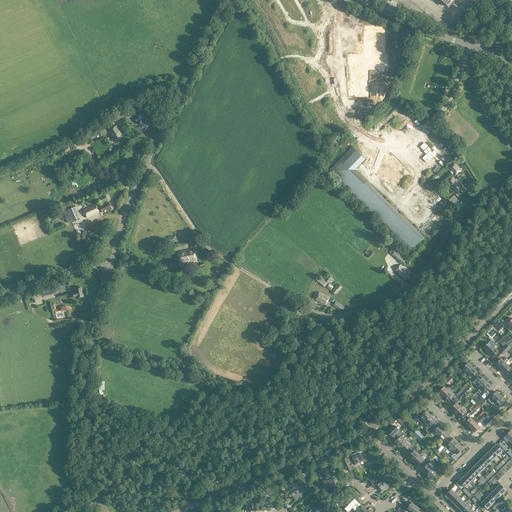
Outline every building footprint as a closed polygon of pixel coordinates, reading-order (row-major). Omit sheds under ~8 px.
[(274,0),(270,0),(263,5),(266,10),(277,4),(274,0)] [(313,0),(311,0),(302,5),(305,10),(316,4),(313,0)] [(277,4),(266,10),(268,15),(279,9),(277,4)] [(279,9),(268,15),(271,20),(282,13),(279,9)] [(282,13),(271,20),(274,25),(285,19),(282,13)] [(348,83),(348,98),(368,97),(368,79),(368,68),(378,68),(378,70),(388,70),(388,55),(385,55),(385,46),(384,46),(384,28),(375,28),(375,27),(365,27),(365,42),(367,42),(367,55),(351,55),(351,64),(350,64),(350,74),(351,74),(351,83),(348,83)] [(285,34),(278,36),(282,47),(289,45),(285,34)] [(296,36),(296,42),(299,42),(299,45),(305,45),(305,34),(299,34),(299,36),(296,36)] [(305,34),(305,45),(311,45),(311,42),(314,42),(314,36),(311,36),(311,34),(305,34)] [(297,61),(294,67),(297,68),(296,70),(301,73),(307,63),(302,60),(300,63),(297,61)] [(307,63),(301,73),(306,76),(307,75),(309,76),(313,71),(310,69),(312,66),(307,63)] [(324,80),(319,83),(325,93),(330,90),(324,80)] [(319,83),(315,86),(320,95),(325,93),(319,83)] [(315,86),(310,88),(316,98),(320,95),(315,86)] [(310,88),(305,91),(311,101),(316,98),(310,88)] [(131,107),(120,112),(123,118),(134,112),(131,107)] [(337,110),(327,116),(330,121),(340,115),(337,110)] [(123,118),(120,112),(112,117),(115,122),(123,118)] [(138,115),(135,121),(136,121),(137,122),(138,122),(140,123),(139,125),(140,125),(142,126),(142,127),(143,127),(143,126),(146,128),(145,130),(146,130),(148,126),(149,126),(150,123),(151,124),(151,123),(149,123),(151,120),(146,118),(146,119),(143,118),(144,115),(141,114),(140,116),(138,115)] [(340,115),(330,121),(332,125),(342,120),(340,115)] [(408,118),(403,121),(409,131),(414,127),(412,124),(415,122),(411,117),(409,119),(408,118)] [(342,120),(332,125),(335,130),(345,125),(342,120)] [(399,126),(396,127),(399,133),(402,131),(404,134),(409,131),(403,121),(398,125),(399,126)] [(123,137),(117,126),(109,130),(114,141),(123,137)] [(106,132),(103,127),(98,130),(100,135),(101,135),(106,132)] [(100,135),(98,130),(87,136),(89,141),(100,135)] [(437,134),(432,138),(440,147),(444,143),(444,142),(446,140),(442,135),(439,137),(437,134)] [(432,138),(428,142),(430,145),(428,147),(433,152),(435,150),(436,151),(440,147),(432,138)] [(341,166),(336,172),(349,182),(362,167),(359,164),(370,151),(361,144),(350,157),(351,158),(343,168),(341,166)] [(423,146),(419,150),(427,159),(431,155),(430,154),(433,152),(428,147),(426,149),(423,146)] [(417,157),(415,159),(419,164),(422,162),(422,163),(427,159),(419,150),(415,154),(417,157)] [(455,174),(456,175),(461,171),(455,164),(450,168),(455,174)] [(457,193),(462,188),(452,178),(447,182),(457,193)] [(418,184),(410,191),(414,195),(422,188),(418,184)] [(422,188),(414,195),(417,199),(425,191),(422,188)] [(425,191),(417,199),(421,202),(428,195),(425,191)] [(385,193),(381,197),(389,205),(393,201),(385,193)] [(428,195),(421,202),(424,206),(432,198),(428,195)] [(381,197),(378,200),(385,208),(389,205),(381,197)] [(432,198),(424,206),(428,209),(435,202),(432,198)] [(378,200),(374,204),(382,211),(385,208),(378,200)] [(76,207),(74,202),(62,208),(63,212),(76,207)] [(100,205),(97,207),(100,213),(103,211),(103,213),(111,209),(109,203),(100,206),(100,205)] [(100,213),(97,207),(96,204),(84,210),(87,218),(100,213)] [(374,204),(370,208),(378,215),(382,211),(374,204)] [(76,207),(63,212),(68,224),(81,218),(76,207)] [(440,208),(436,212),(443,219),(447,215),(440,208)] [(398,209),(391,217),(395,221),(402,213),(398,209)] [(436,212),(432,215),(440,223),(443,219),(436,212)] [(402,213),(395,221),(398,224),(406,217),(402,213)] [(432,215),(429,218),(436,226),(440,223),(432,215)] [(406,217),(398,224),(401,228),(409,220),(406,217)] [(429,218),(425,222),(433,229),(436,226),(429,218)] [(409,220),(401,228),(405,232),(413,224),(409,220)] [(425,222),(421,226),(429,233),(433,229),(425,222)] [(180,264),(197,260),(194,249),(178,253),(180,264)] [(392,255),(398,260),(399,259),(404,263),(406,260),(394,249),(390,253),(392,255)] [(162,271),(177,268),(176,262),(161,265),(162,271)] [(404,279),(409,274),(401,265),(396,271),(404,279)] [(326,282),(322,279),(319,284),(326,288),(329,283),(332,285),(335,281),(329,277),(326,282)] [(57,293),(55,285),(41,289),(43,297),(57,293)] [(336,297),(344,290),(340,285),(332,292),(336,297)] [(74,288),(75,292),(73,292),(72,293),(73,298),(74,298),(76,298),(77,298),(77,299),(78,299),(79,299),(80,298),(83,297),(81,287),(74,288)] [(326,305),(330,298),(320,292),(316,300),(326,305)] [(350,302),(353,298),(344,292),(342,295),(344,296),(341,299),(344,302),(346,299),(350,302)] [(345,308),(335,303),(333,307),(343,312),(345,308)] [(496,330),(498,333),(504,326),(502,324),(496,330)] [(487,334),(489,337),(492,334),(494,336),(498,333),(496,330),(493,328),(487,334)] [(488,353),(495,345),(498,342),(493,338),(483,348),(488,353)] [(508,346),(506,344),(500,351),(502,353),(508,346)] [(497,347),(495,345),(488,353),(493,357),(498,352),(496,349),(497,348),(497,347)] [(508,346),(502,353),(504,355),(510,348),(508,346)] [(506,357),(503,361),(501,359),(496,364),(496,365),(496,366),(497,367),(498,367),(500,369),(506,363),(509,360),(506,357)] [(467,373),(473,368),(468,363),(462,369),(467,373)] [(506,363),(500,369),(505,373),(510,368),(506,363)] [(477,372),(473,368),(467,373),(472,378),(477,372)] [(451,375),(453,377),(459,371),(457,369),(451,375)] [(453,377),(451,375),(445,381),(447,383),(453,377)] [(479,389),(487,382),(482,377),(477,383),(479,385),(478,387),(478,388),(479,389)] [(480,393),(483,390),(486,392),(491,387),(491,386),(492,385),(489,383),(488,384),(487,382),(479,389),(478,390),(480,393)] [(464,391),(470,385),(468,383),(462,389),(464,391)] [(472,387),(470,385),(464,391),(466,393),(472,387)] [(449,386),(446,389),(444,387),(439,392),(443,397),(452,389),(449,386)] [(454,391),(452,389),(443,397),(448,401),(453,396),(451,393),(454,391)] [(464,391),(462,389),(455,395),(457,397),(464,391)] [(464,391),(457,397),(459,399),(466,393),(464,391)] [(493,404),(501,396),(496,392),(488,400),(493,405),(493,404)] [(500,407),(505,401),(501,396),(493,404),(498,409),(500,407)] [(482,397),(476,403),(478,405),(484,399),(482,397)] [(486,401),(484,399),(478,405),(480,407),(486,401)] [(460,404),(458,406),(456,403),(451,409),(455,413),(461,408),(463,406),(461,404),(460,404)] [(478,405),(476,403),(469,409),(471,411),(478,405)] [(478,405),(471,411),(469,414),(471,416),(480,407),(478,405)] [(461,408),(455,413),(460,418),(465,413),(461,408)] [(496,411),(490,417),(492,420),(498,413),(496,411)] [(424,423),(431,416),(426,412),(422,416),(420,413),(415,419),(417,421),(418,420),(422,425),(424,423)] [(435,421),(431,416),(424,423),(427,425),(425,427),(427,429),(426,430),(428,432),(433,427),(431,425),(435,421)] [(469,428),(477,420),(475,418),(473,420),(470,417),(465,423),(469,428)] [(484,424),(486,426),(492,420),(490,417),(484,424)] [(477,420),(469,428),(474,432),(479,427),(477,424),(479,422),(477,420)] [(398,430),(394,425),(387,432),(392,437),(394,435),(396,437),(401,432),(399,429),(398,430)] [(435,429),(433,427),(428,432),(430,435),(433,432),(438,436),(444,430),(440,425),(435,429)] [(419,440),(423,436),(417,430),(413,434),(419,440)] [(449,435),(444,430),(438,436),(442,441),(440,444),(442,446),(447,441),(445,439),(449,435)] [(503,431),(496,435),(498,439),(505,435),(503,431)] [(401,432),(396,437),(398,439),(394,443),(399,448),(405,441),(401,437),(404,434),(401,432)] [(449,443),(447,441),(442,446),(444,448),(445,447),(450,452),(458,444),(453,439),(449,443)] [(405,441),(399,448),(403,452),(408,448),(410,450),(415,445),(413,443),(410,446),(405,441)] [(458,444),(450,452),(455,457),(463,449),(458,444)] [(415,445),(410,450),(412,452),(408,457),(412,461),(419,455),(414,451),(417,448),(415,445)] [(492,450),(497,455),(502,451),(496,445),(492,450)] [(492,450),(487,454),(493,460),(497,455),(492,450)] [(358,455),(356,453),(344,458),(350,472),(357,468),(355,464),(363,460),(361,454),(358,455)] [(487,454),(483,459),(488,464),(493,460),(487,454)] [(421,457),(419,455),(412,461),(417,466),(421,462),(423,464),(429,459),(426,457),(426,458),(424,456),(423,456),(421,457)] [(429,459),(423,464),(425,466),(421,470),(426,475),(432,469),(428,464),(431,461),(429,459)] [(483,459),(478,463),(484,469),(488,464),(483,459)] [(479,473),(484,469),(478,463),(473,467),(479,473)] [(473,467),(469,472),(475,478),(477,475),(480,477),(481,475),(479,473),(473,467)] [(331,477),(335,476),(333,468),(319,470),(320,475),(326,474),(327,480),(323,481),(324,487),(336,485),(335,479),(331,480),(331,477)] [(435,471),(432,469),(426,475),(431,480),(439,471),(437,469),(435,471)] [(386,485),(389,483),(381,472),(369,480),(374,487),(378,484),(383,492),(388,488),(386,485)] [(469,472),(464,476),(470,482),(475,478),(469,472)] [(464,476),(460,481),(465,487),(470,482),(464,476)] [(295,491),(291,494),(295,500),(307,492),(299,481),(297,483),(294,480),(289,484),(295,491)] [(495,490),(501,495),(505,491),(500,485),(495,490)] [(450,500),(455,494),(451,489),(445,495),(450,500)] [(501,495),(495,490),(491,494),(496,500),(501,495)] [(460,499),(455,494),(450,500),(454,504),(460,499)] [(491,494),(486,498),(492,504),(496,500),(491,494)] [(486,498),(481,503),(487,509),(492,504),(486,498)] [(366,511),(367,511),(362,507),(360,510),(357,508),(360,505),(354,499),(344,509),(347,511),(348,511),(352,508),(356,511),(366,511)] [(460,499),(454,504),(459,509),(465,503),(460,499)] [(411,511),(417,506),(412,502),(410,505),(408,507),(406,509),(410,511),(409,511),(411,511)] [(259,511),(259,503),(247,504),(247,511),(251,510),(251,511),(259,511)] [(323,511),(315,504),(313,506),(310,503),(306,508),(309,511),(323,511)] [(464,511),(469,508),(465,503),(459,509),(462,511),(464,511)]
